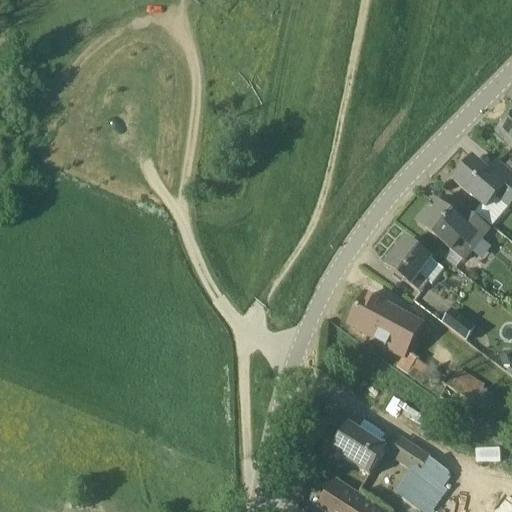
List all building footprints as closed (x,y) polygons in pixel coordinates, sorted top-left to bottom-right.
[(511,117),(497,132),(511,148),(511,117)] [(511,208),(511,175),(496,162),(495,163),(504,170),(496,180),(473,161),(454,183),(489,213),(499,201),(510,211),(511,208)] [(418,226),(433,238),(464,263),(491,230),(449,196),(440,207),(435,204),(418,226)] [(444,271),(406,242),(386,268),(420,295),(429,283),(433,286),(444,271)] [(346,331),(369,343),(402,361),(396,369),(407,377),(417,363),(407,357),(423,329),(365,297),(346,331)] [(478,331),(470,324),(453,312),(443,326),(468,345),(478,331)] [(500,360),(503,367),(511,367),(511,365),(511,355),(511,354),(504,354),(500,360)] [(468,417),(474,406),(484,390),(486,387),(459,370),(440,400),(468,417)] [(388,452),(366,439),(349,428),(333,453),(371,478),(388,452)] [(424,511),(450,474),(402,442),(391,459),(399,465),(412,474),(417,478),(400,502),(415,511),(424,511)] [(380,511),(340,485),(336,483),(320,509),(325,511),(380,511)]
